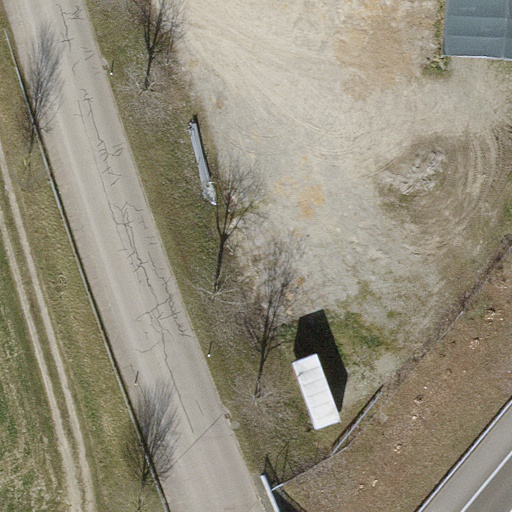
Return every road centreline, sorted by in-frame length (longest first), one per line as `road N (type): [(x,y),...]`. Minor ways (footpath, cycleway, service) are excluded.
road 1 (unclassified): [(48,0),(131,268),(221,511)]
road 2 (track): [(87,511),(0,171)]
